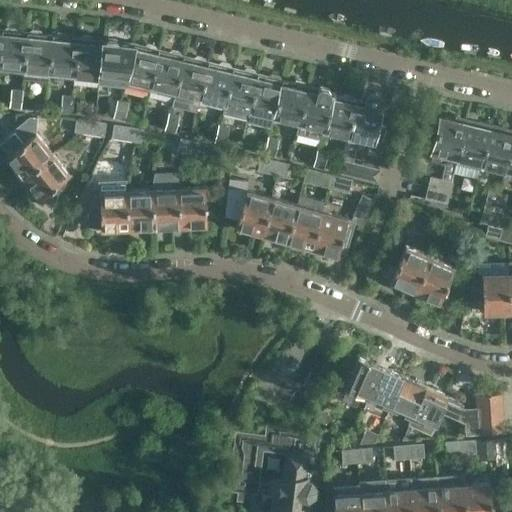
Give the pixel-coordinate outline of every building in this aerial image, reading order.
[(0,70),(21,73),(26,32),(16,31),(14,28),(7,27),(4,30),(1,29),(0,40),(0,70)] [(47,76),(52,35),(42,34),(40,31),(32,30),(29,32),(26,32),(21,73),(47,76)] [(72,79),(77,37),(67,36),(65,34),(58,33),(55,35),(52,35),(47,76),(72,79)] [(98,81),(103,40),(93,39),(90,36),(83,35),(80,38),(77,37),(72,79),(98,81)] [(123,85),(133,43),(132,42),(131,43),(118,42),(116,39),(108,38),(106,40),(103,40),(98,81),(120,84),(123,85)] [(149,91),(158,50),(156,49),(154,46),(147,44),(144,46),(136,44),(135,43),(133,43),(123,85),(149,91)] [(173,97),(183,55),(181,55),(179,52),(172,50),(169,52),(158,50),(149,91),(173,97)] [(198,103),(208,61),(202,60),(200,57),(193,55),(190,57),(183,55),(173,97),(198,103)] [(222,108),(232,67),(231,67),(229,64),(222,62),(219,64),(208,61),(198,103),(222,108)] [(248,115),(258,73),(256,73),(254,70),(246,68),(243,70),(232,67),(222,108),(247,115),(248,115)] [(272,121),(282,79),(280,79),(279,75),(271,74),(268,75),(258,73),(248,115),(247,115),(246,122),(271,128),(273,121),(272,121)] [(297,126),(307,85),(305,85),(303,81),(296,80),(293,81),(282,79),(272,121),(273,121),(297,126)] [(321,136),(332,91),(330,91),(328,87),(321,86),(318,87),(307,85),(297,126),(320,132),(320,135),(321,136)] [(12,90),(10,98),(20,99),(21,90),(12,90)] [(345,142),(356,99),(354,99),(353,96),(345,94),(342,96),(334,94),(335,92),(332,91),(321,136),(345,142)] [(356,99),(345,142),(338,170),(377,180),(379,169),(350,162),(356,137),(373,141),(374,139),(379,140),(382,138),(385,128),(383,125),(377,124),(378,123),(379,120),(378,120),(381,109),(379,109),(381,100),(379,97),(370,94),(367,96),(366,102),(356,99)] [(62,95),(61,104),(71,105),(72,96),(62,95)] [(19,108),(20,99),(10,98),(9,107),(19,108)] [(117,101),(115,110),(125,111),(127,103),(117,101)] [(70,114),(71,105),(61,104),(60,112),(70,114)] [(123,120),(125,111),(115,110),(113,117),(123,120)] [(179,116),(169,113),(167,120),(177,123),(179,116)] [(455,162),(465,123),(451,120),(451,119),(445,118),(444,118),(440,117),(439,119),(436,121),(435,126),(437,130),(436,132),(432,150),(431,158),(430,158),(430,159),(445,163),(442,179),(431,176),(428,187),(448,192),(451,181),(450,181),(455,162)] [(91,134),(93,121),(76,119),(75,132),(91,134)] [(174,132),(177,123),(167,120),(164,129),(174,132)] [(105,123),(93,121),(91,134),(104,136),(105,123)] [(479,168),(490,124),(480,122),(474,125),(465,123),(455,162),(479,168)] [(503,174),(511,137),(511,134),(504,133),(501,127),(490,124),(479,168),(503,174)] [(127,139),(129,127),(114,125),(112,137),(127,139)] [(228,127),(218,125),(216,133),(226,135),(228,127)] [(143,129),(129,127),(127,139),(141,141),(143,129)] [(22,177),(52,153),(36,132),(24,141),(14,128),(0,139),(0,144),(8,154),(6,156),(22,177)] [(224,144),(226,135),(216,133),(214,142),(224,144)] [(268,137),(266,144),(276,147),(277,139),(268,137)] [(511,176),(511,137),(503,174),(511,176)] [(191,155),(195,142),(180,138),(176,151),(191,155)] [(205,158),(208,145),(195,142),(191,155),(205,158)] [(273,155),(276,147),(266,144),(264,153),(273,155)] [(327,151),(317,149),(315,156),(325,158),(327,151)] [(69,174),(66,171),(52,153),(22,177),(39,198),(41,196),(50,207),(59,189),(56,184),(69,174)] [(323,167),(325,158),(315,156),(313,165),(323,167)] [(270,173),(273,160),(260,157),(257,170),(270,173)] [(286,176),(288,164),(273,160),(270,173),(286,176)] [(328,188),(331,174),(305,168),(301,181),(328,188)] [(348,193),(351,180),(331,174),(328,188),(348,193)] [(124,190),(125,190),(99,191),(88,186),(78,204),(89,210),(83,224),(93,228),(101,228),(101,229),(127,228),(124,190)] [(206,224),(204,186),(177,187),(179,225),(206,224)] [(177,187),(152,188),(152,189),(154,227),(179,225),(177,187)] [(260,233),(270,196),(246,189),(246,190),(237,187),(232,206),(241,208),(236,226),(260,233)] [(446,202),(448,192),(428,187),(426,197),(446,202)] [(152,189),(152,188),(125,190),(124,190),(127,228),(154,227),(152,189)] [(488,189),(485,201),(506,206),(507,205),(504,204),(506,194),(488,189)] [(311,247),(321,210),(324,201),(299,194),(296,203),(286,240),(311,247)] [(286,240),(296,203),(270,196),(260,233),(286,240)] [(506,206),(485,201),(483,211),(504,216),(506,206)] [(347,218),(321,210),(311,247),(337,255),(347,218)] [(501,226),(501,225),(504,216),(483,211),(480,221),(486,223),(487,222),(501,226)] [(457,229),(430,218),(424,230),(451,242),(457,229)] [(498,237),(501,226),(487,222),(486,223),(484,234),(498,237)] [(506,240),(509,227),(501,225),(501,226),(498,237),(498,238),(506,240)] [(429,258),(430,256),(405,245),(395,268),(391,267),(387,275),(391,277),(390,280),(415,291),(420,280),(429,258)] [(454,266),(430,256),(429,258),(420,280),(415,291),(439,301),(440,298),(444,300),(448,292),(444,290),(454,266)] [(509,311),(508,272),(482,273),(483,311),(509,311)] [(365,406),(382,366),(358,356),(352,371),(349,369),(338,394),(365,406)] [(390,407),(404,376),(382,366),(365,406),(386,415),(389,407),(390,407)] [(413,417),(427,386),(404,376),(390,407),(413,417)] [(448,395),(427,386),(413,417),(434,426),(448,395)] [(502,406),(502,393),(499,393),(476,395),(477,408),(502,406)] [(326,425),(334,409),(320,403),(312,419),(326,425)] [(478,421),(503,419),(502,406),(477,408),(478,421)] [(478,434),(478,421),(477,408),(464,408),(466,435),(478,434)] [(504,431),(503,419),(478,421),(478,434),(504,431)] [(308,479),(304,479),(306,458),(303,458),(304,453),(314,454),(317,454),(320,429),(307,427),(266,422),(264,435),(236,431),(227,490),(257,494),(258,488),(268,489),(274,496),(272,511),(306,511),(308,501),(315,495),(316,488),(311,484),(307,483),(308,479)] [(507,463),(506,438),(493,439),(494,463),(507,463)] [(475,453),(474,440),(461,441),(462,454),(475,453)] [(462,454),(461,441),(445,442),(446,455),(462,454)] [(423,456),(422,444),(408,445),(409,457),(423,456)] [(409,457),(408,445),(392,446),(394,459),(409,457)] [(371,460),(370,448),(356,449),(357,462),(371,460)] [(357,462),(356,449),(341,450),(342,463),(357,462)] [(491,511),(490,481),(486,481),(463,483),(465,511),(491,511)] [(465,511),(463,483),(437,485),(438,495),(439,511),(465,511)] [(439,511),(438,495),(437,485),(411,487),(412,511),(439,511)] [(412,511),(411,487),(385,489),(385,497),(386,511),(412,511)] [(386,511),(385,497),(385,489),(359,490),(360,511),(386,511)] [(360,511),(359,490),(333,492),(334,511),(360,511)]
